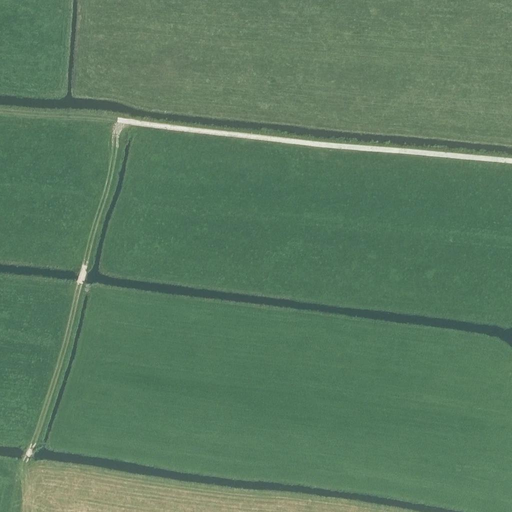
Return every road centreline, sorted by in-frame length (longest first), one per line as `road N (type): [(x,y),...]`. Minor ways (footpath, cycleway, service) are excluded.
road 1 (track): [(0,111),(511,159)]
road 2 (track): [(17,477),(78,287),(95,290)]
road 3 (track): [(78,287),(120,120)]
